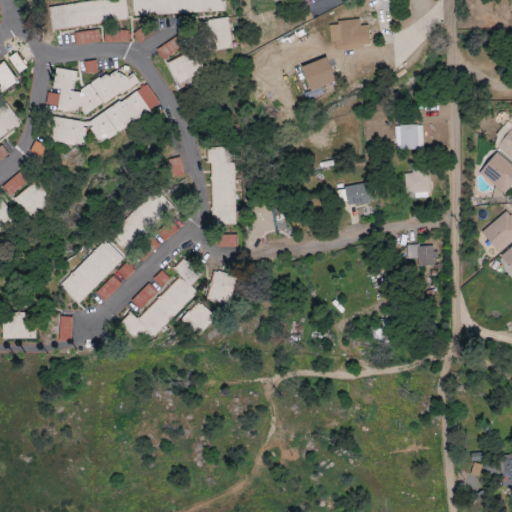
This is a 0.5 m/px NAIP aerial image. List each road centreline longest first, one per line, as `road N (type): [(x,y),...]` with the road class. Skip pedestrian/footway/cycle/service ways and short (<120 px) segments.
road 1 (residential): [(450,0),(454,313),(439,405),(454,511)]
road 2 (residential): [(46,50),(122,54),(150,69),(177,110),(204,206),(193,231),(101,320)]
road 3 (residential): [(46,50),(34,122),(0,176)]
